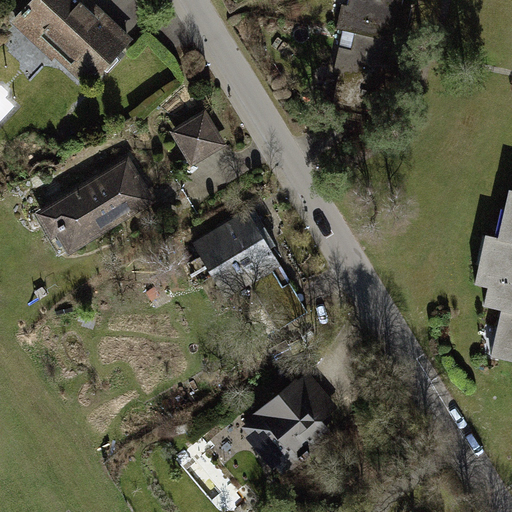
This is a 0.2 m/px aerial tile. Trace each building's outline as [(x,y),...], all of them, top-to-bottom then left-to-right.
[(50,56),(88,89),(129,41),(81,0),(31,0),(10,24),(48,57),(50,56)] [(406,0),(346,0),(339,32),(345,34),(397,45),(406,0)] [(397,45),(345,34),(336,76),(341,77),(335,105),(381,115),(397,45)] [(167,134),(188,170),(224,149),(202,113),(167,134)] [(124,157),(29,215),(45,241),(53,236),(65,257),(152,203),(124,157)] [(511,190),(508,190),(497,238),(511,241),(511,190)] [(190,243),(219,290),(270,259),(241,212),(190,243)] [(511,241),(497,238),(483,235),(472,286),(486,289),(483,306),(497,309),(486,357),(511,363),(511,241)] [(276,466),(283,474),(334,432),(325,422),(337,412),(305,374),(296,381),(293,378),(239,422),(248,432),(241,438),(269,472),(276,466)]
